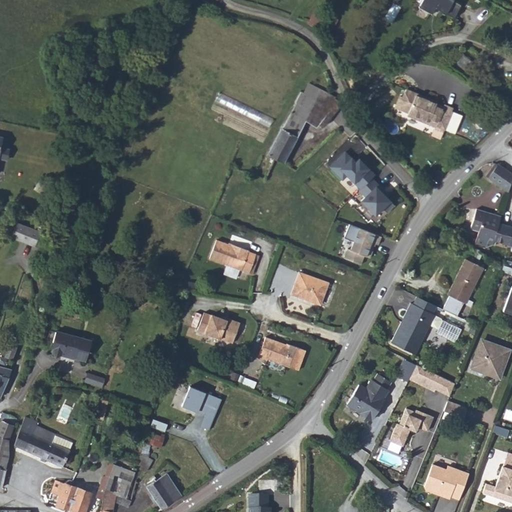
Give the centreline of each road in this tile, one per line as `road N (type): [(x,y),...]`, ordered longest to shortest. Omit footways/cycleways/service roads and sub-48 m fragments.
road 1 (unclassified): [(430,205),(344,105),(334,71),(308,33),(220,0)]
road 2 (tertiary): [(430,205),(307,420)]
road 3 (tertiary): [(307,420),(181,511)]
road 4 (unclassified): [(307,420),(411,511)]
road 5 (unknown): [(357,120),(402,65),(448,41)]
